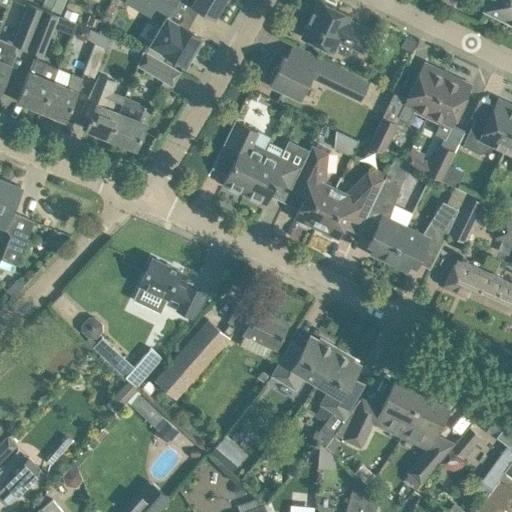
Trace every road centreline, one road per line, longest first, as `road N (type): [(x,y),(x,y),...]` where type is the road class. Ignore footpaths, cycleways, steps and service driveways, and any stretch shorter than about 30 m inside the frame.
road 1 (residential): [(511,371),(137,195)]
road 2 (residential): [(137,195),(164,170),(267,0)]
road 3 (residential): [(0,328),(137,195)]
road 4 (residential): [(137,195),(0,139)]
road 5 (residential): [(381,0),(511,60)]
